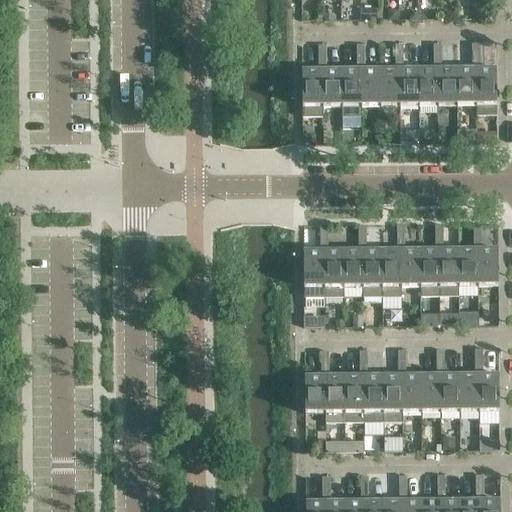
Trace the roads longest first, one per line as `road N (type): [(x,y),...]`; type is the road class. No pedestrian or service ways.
road 1 (tertiary): [(511,187),(135,185)]
road 2 (unclassified): [(136,511),(135,185)]
road 3 (unclassified): [(63,511),(59,237)]
road 4 (residential): [(511,32),(299,34)]
road 5 (residential): [(511,339),(301,342)]
road 6 (residential): [(511,463),(301,465)]
road 7 (tertiary): [(135,185),(131,0)]
road 8 (unclassified): [(60,136),(59,0)]
